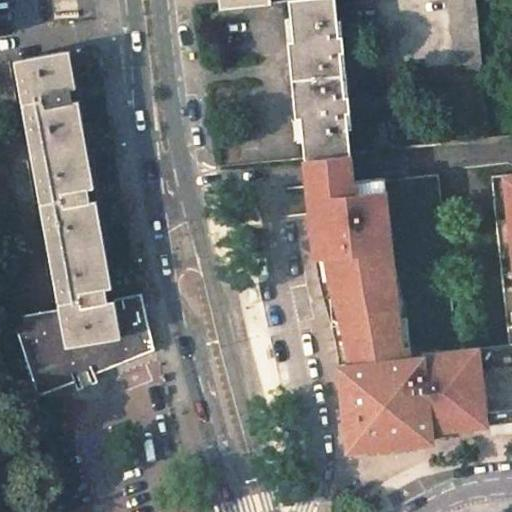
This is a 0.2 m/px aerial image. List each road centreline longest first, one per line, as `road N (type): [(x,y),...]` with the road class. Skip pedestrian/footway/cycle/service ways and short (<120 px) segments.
road 1 (secondary): [(126,0),(135,106),(171,292),(238,511)]
road 2 (residential): [(300,511),(315,464),(312,424),(261,200),(244,181),(193,191)]
road 3 (secondary): [(272,511),(193,191)]
road 4 (secondary): [(193,191),(167,0)]
